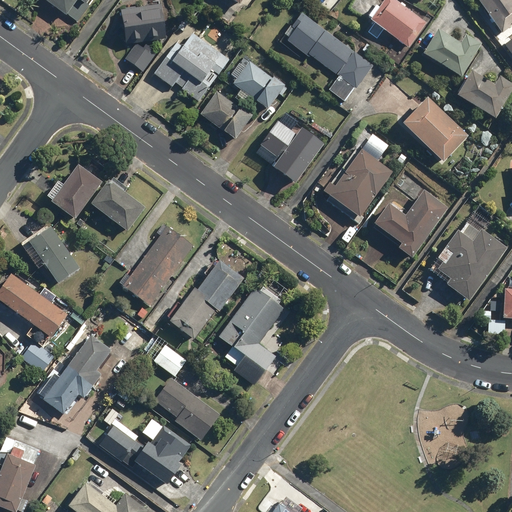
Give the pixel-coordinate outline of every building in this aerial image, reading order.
[(40,0),(65,17),(67,15),(78,23),(94,0),(40,0)] [(392,0),(383,0),(369,22),(409,50),(427,24),(392,0)] [(511,0),(474,0),(501,35),(511,26),(511,0)] [(162,4),(121,10),(126,45),(167,39),(162,4)] [(373,66),(301,14),(279,43),(300,58),(302,55),(336,80),(328,91),(344,103),(354,90),(355,91),(373,66)] [(437,31),(421,55),(461,79),(481,45),(465,35),(459,44),(437,31)] [(175,44),(153,75),(171,89),(175,84),(182,89),(181,91),(198,103),(229,61),(192,34),(181,48),(175,44)] [(136,45),(124,60),(143,74),(158,53),(147,45),(143,50),(136,45)] [(235,80),(232,85),(267,111),(278,96),(281,97),(286,90),(284,88),(285,87),(250,61),(244,68),(239,64),(230,76),(235,80)] [(493,85),(470,71),(455,96),(494,119),(511,88),(511,83),(499,76),(493,85)] [(217,92),(199,116),(234,141),(251,118),(217,92)] [(426,99),(400,126),(442,164),(467,137),(426,99)] [(270,168),(294,186),(324,145),(301,128),(296,136),(277,122),(258,147),(276,160),(270,168)] [(328,184),(321,193),(328,198),(326,202),(358,225),(364,218),(362,216),(393,173),(378,162),(390,145),(372,132),(332,187),(328,184)] [(77,166),(50,203),(75,221),(102,184),(77,166)] [(107,181),(89,206),(127,234),(145,209),(107,181)] [(397,249),(411,260),(448,209),(422,191),(404,217),(387,205),(372,226),(400,245),(397,249)] [(118,285),(150,308),(194,247),(166,227),(134,272),(130,269),(118,285)] [(80,270),(50,228),(21,248),(37,271),(43,267),(57,286),(80,270)] [(444,286),(468,303),(507,249),(480,230),(471,242),(456,231),(428,271),(446,283),(444,286)] [(193,289),(168,323),(193,342),(215,312),(218,314),(244,280),(218,261),(196,291),(193,289)] [(10,275),(0,288),(0,303),(50,340),(67,317),(10,275)] [(232,372),(253,387),(276,358),(258,345),(284,310),(278,306),(281,301),(262,287),(259,292),(254,289),(217,339),(230,348),(222,358),(235,367),(232,372)] [(511,290),(502,290),(500,321),(511,321),(511,290)] [(86,320),(74,310),(69,316),(81,326),(86,320)] [(89,336),(41,402),(63,418),(77,398),(82,401),(101,376),(96,372),(111,352),(89,336)] [(153,338),(141,354),(174,378),(186,362),(153,338)] [(33,342),(20,359),(42,375),(54,358),(33,342)] [(221,416),(171,379),(153,402),(175,418),(172,422),(201,443),(221,416)] [(114,426),(99,447),(131,471),(135,465),(166,487),(181,466),(178,464),(191,446),(163,425),(146,449),(114,426)] [(0,470),(0,509),(7,511),(17,511),(42,451),(6,437),(0,451),(0,466),(1,467),(0,470)] [(85,484),(67,508),(72,511),(147,511),(124,495),(115,507),(85,484)]
